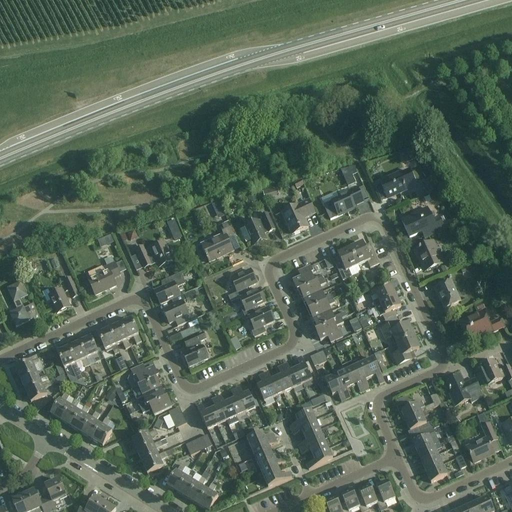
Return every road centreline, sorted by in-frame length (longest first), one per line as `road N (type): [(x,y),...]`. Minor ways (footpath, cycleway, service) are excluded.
road 1 (residential): [(443,367),(378,218),(272,259),(267,272),(293,343),(195,389),(182,385),(139,298),(0,358)]
road 2 (secondary): [(0,159),(243,64),(464,0)]
road 3 (residential): [(163,511),(47,438)]
road 4 (residential): [(398,458),(377,410),(379,396),(443,367)]
road 5 (residential): [(277,511),(398,458)]
